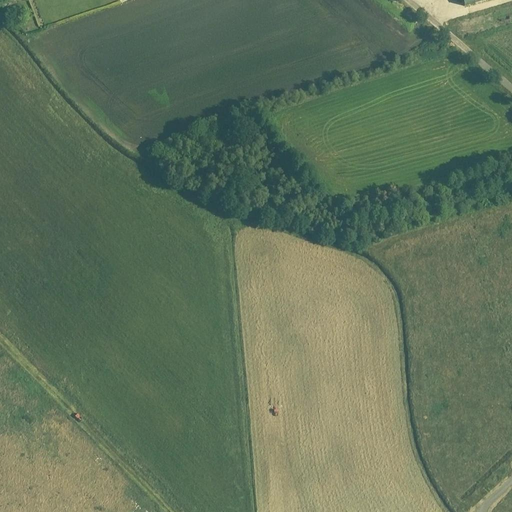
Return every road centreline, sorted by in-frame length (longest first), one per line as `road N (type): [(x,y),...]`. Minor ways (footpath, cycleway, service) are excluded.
road 1 (unclassified): [(409,0),(511,86),(511,479),(478,511)]
road 2 (track): [(0,340),(164,511)]
